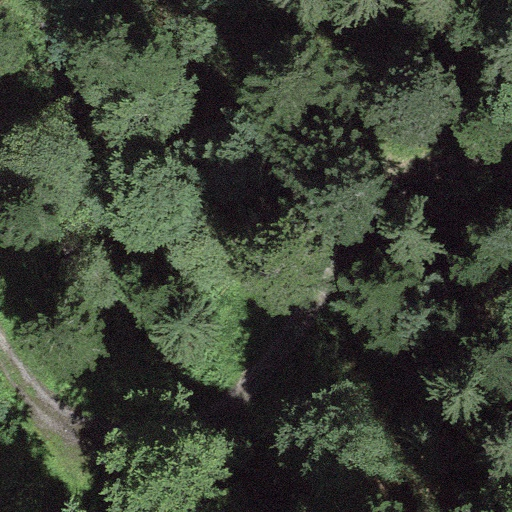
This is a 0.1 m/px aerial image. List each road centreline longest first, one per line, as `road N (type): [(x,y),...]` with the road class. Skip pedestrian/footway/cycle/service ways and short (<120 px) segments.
road 1 (track): [(0,401),(31,424),(135,451),(163,448),(199,430),(253,381),(400,185),(433,165),(511,159)]
road 2 (track): [(0,345),(39,400),(102,444)]
